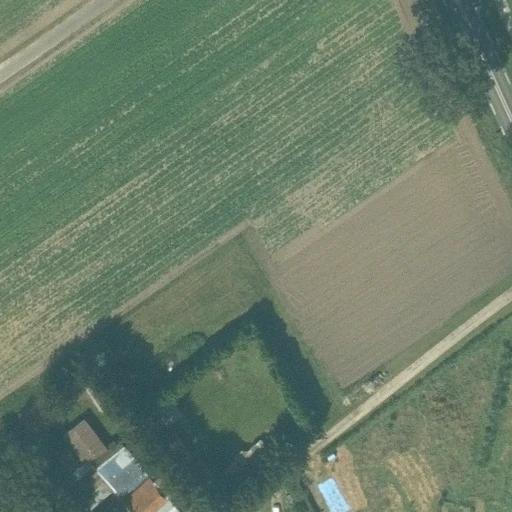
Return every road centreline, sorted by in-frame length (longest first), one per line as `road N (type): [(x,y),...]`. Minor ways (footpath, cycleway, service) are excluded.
road 1 (unknown): [(234,511),(301,450),(511,302)]
road 2 (primary): [(511,124),(456,0)]
road 3 (track): [(107,0),(0,72)]
